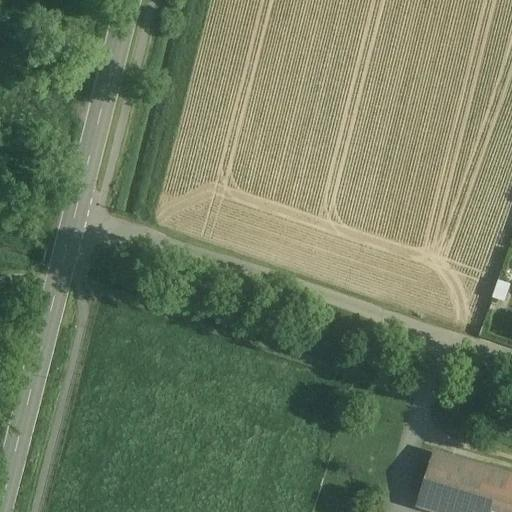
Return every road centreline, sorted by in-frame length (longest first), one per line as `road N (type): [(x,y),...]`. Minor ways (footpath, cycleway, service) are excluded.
road 1 (unclassified): [(73,223),(511,372)]
road 2 (secondary): [(73,223),(1,511)]
road 3 (secondary): [(129,0),(73,223)]
